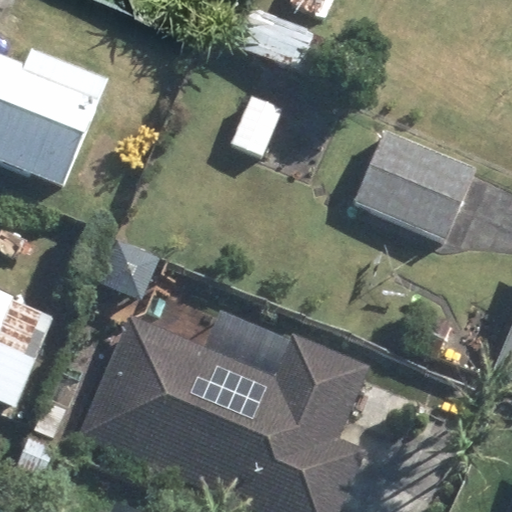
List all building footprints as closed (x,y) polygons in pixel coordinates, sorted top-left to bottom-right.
[(330,23),(339,0),(295,0),(292,7),(330,23)] [(252,12),(237,50),(313,80),(328,41),(252,12)] [(0,168),(73,199),(118,91),(38,58),(32,74),(0,60),(0,168)] [(270,162),(288,113),(253,100),(234,149),(270,162)] [(385,134),(356,208),(454,246),(483,172),(385,134)] [(58,321),(0,296),(0,403),(19,412),(58,321)] [(211,349),(125,312),(70,440),(240,511),(348,511),(373,454),(347,443),(378,370),(295,335),(291,342),(226,314),(211,349)] [(511,333),(495,371),(511,378),(511,333)]
